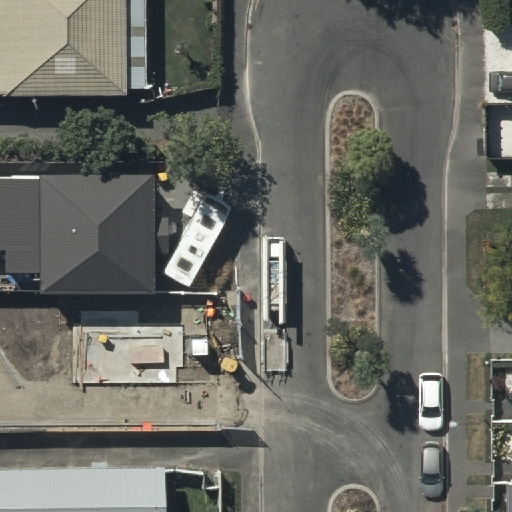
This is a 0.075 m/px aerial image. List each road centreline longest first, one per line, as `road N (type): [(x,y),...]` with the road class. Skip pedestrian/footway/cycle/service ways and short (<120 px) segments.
road 1 (residential): [(295,451),(291,63),(300,20),(317,0)]
road 2 (residential): [(389,0),(400,7),(411,50),(408,447)]
